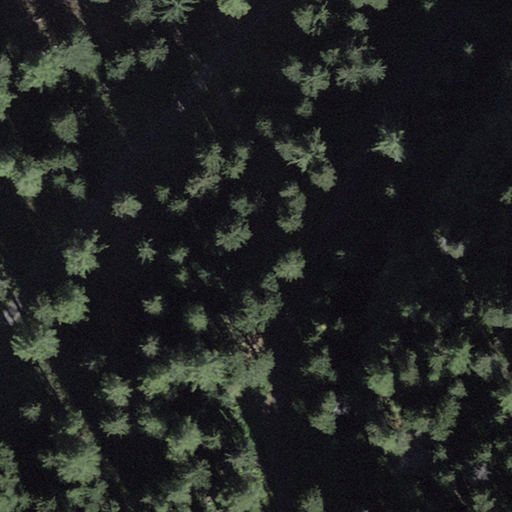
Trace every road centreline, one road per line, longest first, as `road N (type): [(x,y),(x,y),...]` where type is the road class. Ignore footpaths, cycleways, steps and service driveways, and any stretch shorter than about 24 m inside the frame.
road 1 (track): [(455,0),(413,49),(288,315),(282,511)]
road 2 (track): [(0,323),(54,234),(284,0)]
